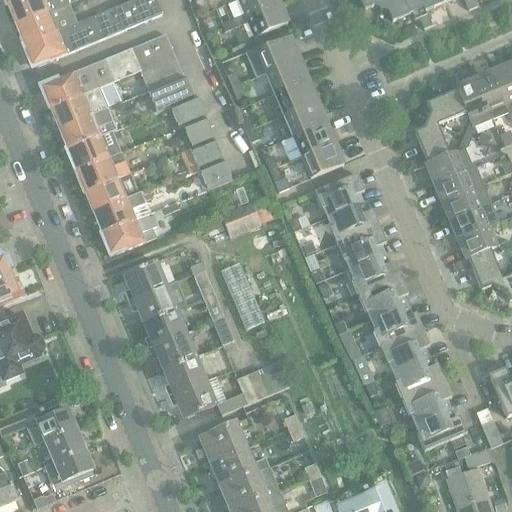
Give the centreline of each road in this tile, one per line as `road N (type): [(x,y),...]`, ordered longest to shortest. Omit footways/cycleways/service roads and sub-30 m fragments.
road 1 (residential): [(441,308),(311,0)]
road 2 (tertiary): [(153,478),(40,205)]
